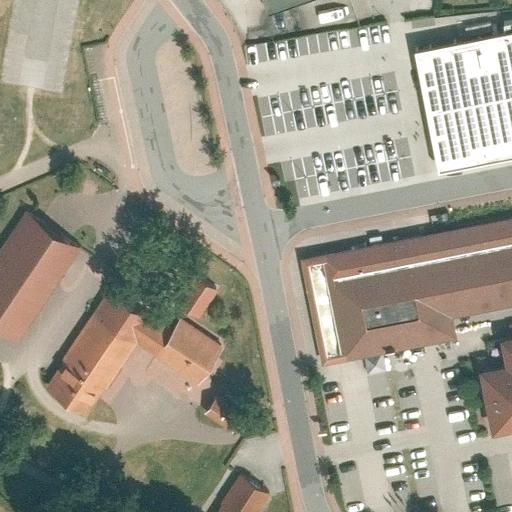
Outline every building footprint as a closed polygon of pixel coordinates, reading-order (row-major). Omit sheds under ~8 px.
[(262,0),(267,11),(298,0),(262,0)] [(511,27),(417,46),(440,167),(511,153),(511,27)] [(85,244),(27,208),(0,246),(0,326),(19,339),(69,266),(85,244)] [(511,217),(320,253),(343,359),(364,356),(367,374),(426,364),(423,347),(457,339),(452,322),(511,308),(511,217)] [(177,300),(202,315),(219,285),(194,270),(177,300)] [(139,343),(199,383),(226,344),(181,314),(173,324),(111,288),(47,386),(91,414),(139,343)] [(511,335),(495,339),(500,360),(476,365),(492,434),(511,429),(511,323),(511,324),(511,329),(511,335)] [(247,413),(215,393),(203,412),(234,431),(247,413)] [(255,511),(273,488),(242,471),(213,511),(255,511)]
